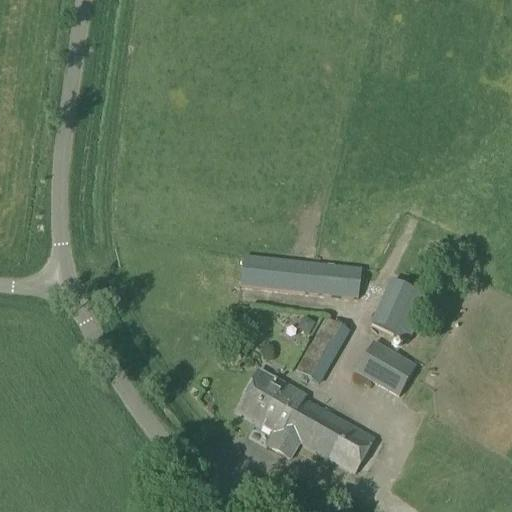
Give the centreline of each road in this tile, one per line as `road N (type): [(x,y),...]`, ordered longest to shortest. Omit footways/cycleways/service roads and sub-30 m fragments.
road 1 (unclassified): [(69,289),(55,212),(57,154),(80,0)]
road 2 (unclassified): [(229,511),(133,408),(69,289)]
